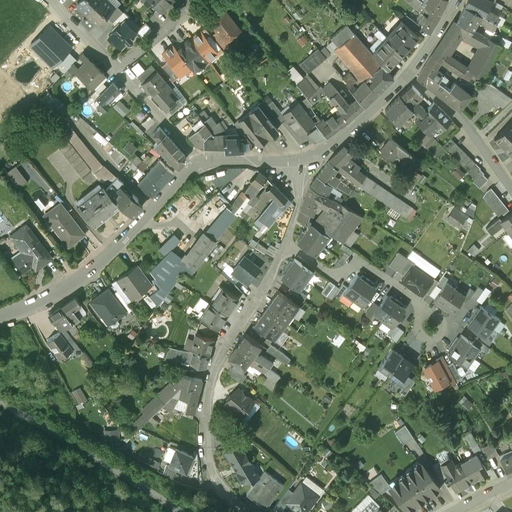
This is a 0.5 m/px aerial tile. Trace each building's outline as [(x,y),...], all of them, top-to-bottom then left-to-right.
[(80,0),(76,5),(86,14),(100,0),(80,0)] [(106,0),(100,0),(86,14),(96,24),(104,15),(113,6),(106,0)] [(153,4),(148,0),(140,0),(148,8),(153,4)] [(148,0),(153,4),(160,12),(173,1),(172,0),(148,0)] [(427,0),(424,6),(431,10),(438,14),(439,13),(445,0),(427,0)] [(467,0),(464,6),(482,15),(486,9),(490,1),(487,0),(467,0)] [(424,6),(419,3),(416,7),(421,12),(426,17),(431,10),(424,6)] [(113,6),(104,15),(112,23),(123,12),(115,4),(113,6)] [(467,26),(472,29),(478,19),(484,23),(487,18),(482,15),(464,6),(456,21),(467,26)] [(487,18),(496,22),(497,19),(495,18),(497,15),(486,9),(482,15),(487,18)] [(426,17),(421,12),(416,20),(422,24),(420,28),(429,32),(440,14),(439,13),(438,14),(431,10),(426,17)] [(123,12),(112,23),(111,23),(116,27),(123,19),(124,20),(128,16),(123,11),(123,12)] [(216,31),(223,40),(224,39),(229,35),(232,36),(239,30),(225,11),(210,23),(216,31)] [(400,20),(402,22),(411,30),(415,24),(405,15),(400,20)] [(496,22),(487,18),(484,23),(483,25),(494,31),(495,29),(493,28),(496,23),(496,22)] [(131,37),(136,32),(124,20),(123,19),(116,27),(108,35),(108,38),(112,42),(114,42),(121,48),(126,42),(128,44),(130,44),(133,42),(132,39),(131,37)] [(435,48),(444,53),(444,52),(445,53),(458,34),(462,36),(467,26),(456,21),(453,19),(435,48)] [(145,22),(136,32),(144,39),(153,30),(145,22)] [(402,22),(387,38),(403,53),(417,37),(411,30),(402,22)] [(364,80),(377,93),(393,77),(386,70),(372,53),(361,41),(356,35),(346,25),(331,39),(337,46),(333,50),(361,82),(364,80)] [(55,64),(68,51),(71,48),(63,40),(61,41),(58,38),(59,36),(49,26),(30,45),(52,67),(55,64)] [(425,40),(429,32),(420,28),(417,26),(414,31),(425,40)] [(473,73),(483,79),(500,44),(472,29),(467,26),(462,36),(479,45),(477,49),(481,51),(471,71),(473,73)] [(200,31),(191,39),(208,61),(217,54),(206,39),(200,31)] [(224,39),(223,40),(216,31),(211,35),(222,49),(228,44),(224,39)] [(206,39),(217,54),(222,50),(222,49),(211,35),(206,39)] [(372,53),(386,70),(403,53),(387,38),(372,53)] [(191,39),(176,50),(190,68),(193,72),(208,61),(191,39)] [(330,49),(335,44),(330,40),(326,45),(330,49)] [(180,76),(190,68),(176,50),(173,46),(163,53),(169,61),(180,76)] [(431,55),(439,61),(444,53),(435,48),(431,55)] [(317,49),(299,65),(307,74),(325,58),(317,49)] [(73,63),(76,60),(68,51),(55,64),(63,72),(73,63)] [(438,62),(460,76),(468,81),(473,73),(471,71),(466,68),(445,53),(444,52),(444,53),(439,61),(438,62)] [(76,71),(88,59),(82,53),(76,60),(73,63),(77,68),(74,70),(76,71)] [(426,62),(435,69),(438,62),(439,61),(431,55),(426,62)] [(104,74),(88,59),(76,71),(91,87),(92,86),(103,75),(104,74)] [(180,76),(169,61),(160,68),(169,79),(171,82),(180,76)] [(435,69),(426,62),(416,78),(427,86),(452,106),(459,98),(450,90),(431,75),(435,69)] [(151,65),(138,76),(143,82),(156,71),(151,65)] [(307,99),(316,92),(294,68),(287,73),(299,88),(307,99)] [(156,71),(143,82),(152,93),(165,82),(156,71)] [(357,98),(364,106),(377,93),(364,80),(361,82),(357,86),(353,83),(355,81),(348,72),(342,78),(346,83),(345,84),(345,85),(357,98)] [(95,90),(107,79),(103,75),(92,86),(95,90)] [(345,84),(346,83),(342,78),(340,76),(338,78),(339,79),(337,81),(334,79),(332,81),(339,89),(345,85),(345,84)] [(169,79),(165,82),(172,89),(175,86),(171,82),(169,79)] [(476,90),(502,108),(511,98),(484,80),(476,90)] [(165,82),(152,93),(165,109),(174,102),(178,99),(173,93),(172,94),(169,91),(172,89),(165,82)] [(109,104),(107,102),(119,90),(113,83),(94,102),(103,111),(109,104)] [(326,94),(329,97),(336,91),(329,83),(322,90),(318,90),(316,92),(307,99),(311,104),(322,97),(326,94)] [(458,111),(464,104),(472,97),(454,83),(450,90),(459,98),(452,106),(458,111)] [(399,96),(418,117),(421,119),(427,113),(425,111),(420,106),(417,103),(419,101),(418,100),(422,96),(411,85),(399,96)] [(341,112),(340,113),(347,121),(364,106),(357,98),(349,105),(336,91),(329,97),(331,99),(341,112)] [(331,99),(329,97),(326,94),(322,97),(327,102),(331,99)] [(399,96),(384,110),(398,125),(402,121),(405,125),(410,120),(406,117),(409,115),(414,120),(418,117),(399,96)] [(183,105),(178,99),(174,102),(165,109),(171,115),(183,105)] [(113,108),(123,118),(129,111),(119,101),(113,108)] [(260,107),(266,115),(271,111),(262,101),(257,105),(259,107),(259,108),(260,107)] [(272,101),(266,105),(280,123),(285,119),(285,118),(282,115),(282,114),(272,101)] [(290,108),(289,113),(290,114),(285,118),(285,119),(298,135),(314,123),(298,102),(290,108)] [(425,111),(427,113),(421,119),(418,117),(414,120),(429,135),(437,127),(441,130),(451,120),(433,102),(425,111)] [(249,115),(267,138),(277,130),(266,115),(260,107),(259,108),(259,107),(249,115)] [(198,146),(204,146),(203,143),(214,143),(214,136),(212,136),(194,112),(185,118),(195,131),(189,136),(198,146)] [(315,124),(326,138),(341,127),(347,121),(340,113),(334,118),(333,116),(324,123),(321,120),(320,121),(315,124)] [(249,115),(240,122),(240,123),(246,130),(257,145),(267,138),(249,115)] [(311,119),(315,124),(320,121),(316,115),(311,119)] [(214,136),(223,135),(224,153),(243,152),(243,150),(243,140),(238,141),(238,134),(227,135),(218,123),(216,124),(210,116),(203,121),(212,136),(214,136)] [(246,130),(240,123),(240,122),(238,120),(233,124),(241,134),(246,130)] [(511,123),(511,121),(511,120),(511,121),(494,139),(511,157),(511,123)] [(185,162),(185,158),(159,128),(153,135),(159,141),(153,147),(177,169),(185,162)] [(223,135),(214,136),(214,143),(203,143),(204,146),(204,153),(224,153),(223,135)] [(411,156),(389,139),(381,150),(392,159),(397,153),(402,157),(407,161),(408,160),(411,156)] [(451,139),(442,147),(467,172),(465,175),(479,189),(487,180),(480,172),(479,170),(480,169),(451,139)] [(121,148),(130,154),(136,146),(127,140),(121,148)] [(246,140),(243,140),(243,150),(251,150),(251,146),(246,140)] [(400,145),(410,154),(414,150),(403,141),(400,145)] [(59,149),(82,177),(91,170),(69,142),(59,149)] [(336,168),(338,170),(349,178),(354,171),(343,162),(351,154),(343,147),(328,161),(336,169),(336,168)] [(411,155),(408,160),(415,165),(418,160),(411,155)] [(146,176),(160,188),(173,174),(159,161),(157,163),(153,160),(147,166),(142,172),(146,176)] [(328,161),(318,175),(335,186),(338,181),(339,179),(334,176),(338,170),(336,168),(336,169),(328,161)] [(142,172),(147,166),(142,162),(137,166),(142,172)] [(14,165),(4,173),(16,188),(26,180),(14,165)] [(103,185),(106,189),(117,178),(103,166),(94,175),(103,185)] [(354,171),(349,178),(355,183),(366,192),(368,193),(370,191),(368,189),(371,185),(354,171)] [(259,173),(258,172),(251,182),(250,183),(251,184),(243,193),(250,199),(266,179),(259,173)] [(152,197),(160,188),(146,176),(138,185),(152,197)] [(309,186),(321,193),(325,195),(331,186),(317,176),(309,186)] [(120,207),(125,202),(117,189),(123,184),(117,178),(106,189),(120,207)] [(338,181),(335,186),(348,194),(351,190),(338,181)] [(271,217),(278,208),(282,212),(290,202),(272,184),(266,192),(274,199),(265,210),(271,215),(271,216),(270,216),(271,217)] [(94,228),(120,207),(106,189),(103,185),(76,206),(94,228)] [(309,186),(301,209),(311,214),(316,216),(320,206),(326,209),(332,201),(320,194),(321,193),(309,186)] [(486,192),(483,197),(499,218),(508,211),(491,188),(486,192)] [(233,205),(231,212),(236,217),(248,202),(250,200),(250,199),(243,193),(233,205)] [(331,193),(329,198),(338,203),(339,201),(341,202),(342,200),(331,193)] [(125,202),(120,207),(132,218),(141,208),(130,197),(125,202)] [(332,201),(326,209),(336,215),(324,230),(342,242),(343,241),(349,245),(357,234),(352,229),(361,217),(342,205),(342,206),(332,201)] [(459,229),(467,213),(452,205),(444,221),(459,229)] [(70,246),(83,236),(66,214),(64,215),(57,206),(43,217),(60,239),(63,237),(70,246)] [(215,242),(236,217),(231,212),(226,207),(205,233),(215,242)] [(311,214),(301,209),(297,221),(308,225),(311,214)] [(263,225),(270,216),(271,216),(264,210),(254,224),(260,228),(263,225)] [(511,210),(510,213),(508,211),(499,218),(494,222),(499,227),(503,224),(509,232),(511,229),(511,210)] [(271,217),(270,216),(263,225),(268,228),(274,219),(271,217)] [(491,234),(499,227),(494,222),(486,228),(491,234)] [(303,234),(323,248),(330,238),(310,224),(303,234)] [(20,277),(32,267),(35,272),(51,260),(25,226),(9,238),(23,256),(11,265),(20,277)] [(299,240),(297,243),(316,257),(323,248),(303,234),(302,232),(298,238),(299,240)] [(192,276),(215,242),(205,233),(183,263),(188,267),(185,271),(192,276)] [(157,251),(164,258),(169,253),(181,242),(174,235),(157,251)] [(353,251),(343,244),(339,249),(349,256),(353,251)] [(258,245),(255,250),(264,255),(267,250),(258,245)] [(342,266),(349,256),(344,252),(337,262),(342,266)] [(388,265),(397,271),(406,258),(398,252),(388,265)] [(185,271),(188,267),(183,263),(169,253),(164,258),(150,272),(161,288),(167,295),(185,271)] [(242,277),(239,280),(246,286),(259,270),(244,258),(234,271),(242,277)] [(405,277),(412,266),(412,267),(414,264),(406,258),(397,271),(405,277)] [(314,274),(294,260),(291,264),(287,269),(307,283),(314,274)] [(116,281),(130,301),(151,285),(137,265),(116,281)] [(221,274),(234,287),(239,280),(242,277),(234,271),(228,266),(221,274)] [(414,287),(414,288),(413,289),(421,295),(432,281),(412,267),(412,266),(405,277),(401,281),(409,286),(410,285),(411,285),(414,287)] [(307,283),(287,269),(283,275),(281,279),(292,287),(300,293),(307,283)] [(357,275),(343,294),(352,301),(367,280),(362,276),(360,277),(357,275)] [(441,289),(446,282),(448,279),(443,276),(436,285),(441,289)] [(367,280),(352,301),(362,308),(376,288),(372,286),(373,284),(367,280)] [(435,304),(441,308),(455,289),(455,288),(446,282),(441,289),(433,300),(436,302),(435,304)] [(339,299),(347,288),(343,284),(334,296),(339,299)] [(334,296),(339,289),(334,285),(326,297),(331,300),(334,296)] [(300,293),(292,287),(289,292),(303,302),(307,297),(300,293)] [(455,289),(441,308),(447,312),(448,311),(452,313),(461,300),(466,293),(456,287),(455,288),(455,289)] [(142,300),(153,314),(167,295),(161,288),(147,299),(146,298),(142,300)] [(211,305),(227,316),(238,299),(222,289),(211,305)] [(469,289),(466,293),(461,300),(466,303),(474,292),(469,289)] [(91,304),(107,327),(116,321),(114,318),(123,311),(107,290),(101,294),(102,296),(91,304)] [(278,292),(271,302),(291,316),(298,306),(278,292)] [(386,295),(379,306),(373,313),(382,320),(383,320),(397,301),(391,296),(390,298),(386,295)] [(69,323),(72,327),(77,324),(73,320),(76,317),(72,312),(81,306),(75,299),(60,310),(69,323)] [(402,305),(397,301),(383,320),(382,320),(381,322),(391,329),(405,309),(401,306),(402,305)] [(271,302),(266,309),(286,324),(291,316),(271,302)] [(370,318),(379,306),(374,302),(365,315),(370,318)] [(199,319),(217,330),(227,316),(211,305),(209,304),(199,319)] [(500,320),(480,306),(478,309),(474,315),(493,329),(500,320)] [(266,309),(261,317),(281,331),(286,324),(266,309)] [(60,336),(64,341),(69,338),(73,335),(69,330),(72,327),(69,323),(60,310),(50,318),(61,335),(60,336)] [(493,329),(474,315),(470,321),(467,325),(480,334),(487,339),(493,329)] [(261,317),(254,327),(274,341),(281,331),(261,317)] [(399,328),(394,325),(387,334),(392,338),(399,328)] [(403,331),(399,328),(392,338),(391,339),(395,343),(403,331)] [(487,339),(480,334),(477,339),(488,347),(491,342),(487,339)] [(193,353),(209,358),(213,341),(194,335),(190,353),(193,353)] [(456,337),(452,343),(474,358),(480,349),(471,343),(461,335),(458,338),(456,337)] [(60,336),(47,345),(60,363),(73,354),(64,341),(60,336)] [(237,347),(257,361),(269,369),(273,363),(261,355),(260,356),(256,353),(260,347),(244,336),(237,347)] [(475,338),(471,343),(480,349),(486,353),(490,348),(488,347),(477,339),(475,338)] [(474,358),(452,343),(448,349),(450,350),(447,354),(467,368),(474,358)] [(271,346),(266,352),(286,366),(290,360),(282,354),(271,346)] [(232,368),(242,374),(248,366),(251,365),(253,367),(257,361),(237,347),(228,360),(234,364),(232,368)] [(173,367),(175,361),(177,351),(168,349),(164,365),(173,367)] [(402,356),(391,349),(378,367),(388,374),(402,356)] [(175,361),(186,364),(190,365),(190,366),(196,367),(206,370),(209,358),(193,353),(190,353),(177,351),(175,361)] [(403,354),(402,356),(388,374),(404,385),(409,378),(411,376),(410,375),(411,373),(407,371),(412,364),(413,362),(410,360),(410,359),(403,354)] [(437,362),(437,361),(444,375),(450,372),(442,356),(436,360),(437,362)] [(269,369),(257,361),(253,367),(269,378),(271,377),(277,381),(280,377),(269,369)] [(437,362),(424,368),(434,388),(448,381),(444,375),(437,361),(437,362)] [(452,363),(447,366),(456,382),(461,379),(452,363)] [(190,365),(186,364),(184,371),(194,373),(196,367),(190,366),(190,365)] [(232,368),(227,374),(241,386),(247,377),(242,374),(232,368)] [(177,376),(195,380),(196,375),(175,369),(173,375),(177,376)] [(181,390),(200,394),(203,382),(195,380),(177,376),(174,388),(181,390)] [(414,382),(409,378),(404,385),(399,392),(404,396),(414,382)] [(200,394),(181,390),(172,399),(188,403),(187,407),(186,407),(184,414),(195,417),(200,394)] [(237,391),(226,405),(242,419),(254,404),(237,391)] [(71,397),(78,410),(88,405),(81,392),(71,397)] [(404,424),(395,431),(404,443),(413,437),(404,424)] [(464,434),(474,452),(479,448),(470,431),(464,434)] [(120,435),(104,436),(105,452),(121,451),(120,435)] [(492,442),(481,447),(487,458),(497,453),(492,442)] [(252,482),(259,478),(241,446),(227,454),(237,471),(235,473),(242,486),(250,481),(251,483),(252,482)] [(176,453),(169,469),(186,475),(192,459),(176,453)] [(511,453),(500,459),(507,475),(511,472),(511,453)] [(470,459),(461,464),(471,482),(478,478),(479,478),(479,477),(479,476),(478,475),(486,471),(477,456),(470,460),(470,459)] [(450,459),(440,464),(446,476),(455,491),(471,482),(461,464),(460,462),(454,465),(450,459)] [(405,475),(425,500),(440,489),(433,481),(434,479),(428,472),(427,472),(421,463),(405,475)] [(446,476),(440,464),(433,468),(440,479),(446,476)] [(259,478),(246,496),(265,510),(283,486),(264,472),(259,478)] [(390,486),(391,486),(381,473),(368,483),(381,493),(390,487),(390,486)] [(402,503),(408,511),(425,500),(405,475),(391,486),(390,486),(390,487),(396,495),(395,497),(400,503),(402,503)] [(302,482),(294,492),(286,503),(298,511),(306,511),(319,495),(302,482)] [(286,503),(294,492),(289,488),(274,508),(278,511),(279,511),(286,503)] [(382,511),(371,500),(358,511),(382,511)]
